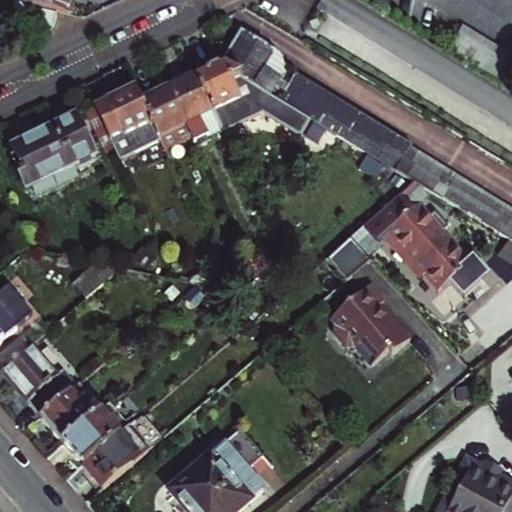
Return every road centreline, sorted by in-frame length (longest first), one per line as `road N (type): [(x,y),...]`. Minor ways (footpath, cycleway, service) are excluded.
road 1 (residential): [(0,107),(224,0)]
road 2 (residential): [(169,0),(0,79)]
